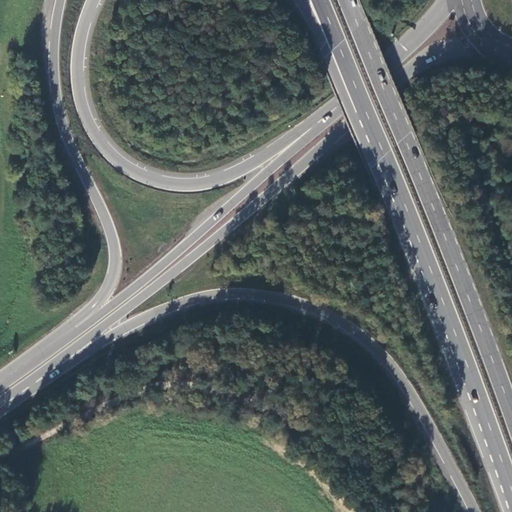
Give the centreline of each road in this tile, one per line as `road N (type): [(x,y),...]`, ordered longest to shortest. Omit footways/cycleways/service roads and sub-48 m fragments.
road 1 (primary): [(23,389),(223,232),(401,75),(437,53),(486,46)]
road 2 (trunk): [(23,389),(185,302),(289,302),(378,354),(474,511)]
road 3 (trunk): [(511,412),(346,0)]
road 4 (trunk): [(61,0),(53,53),(57,108),(108,224),(116,262),(102,297),(14,371)]
road 5 (trunk): [(314,125),(213,182),(181,185),(137,174),(98,141),(78,93),(80,44),(94,0)]
road 6 (primary): [(314,125),(161,266),(14,371)]
road 7 (trunk): [(388,179),(511,495)]
road 8 (trunk): [(300,0),(388,179)]
road 9 (trunk): [(319,0),(388,179)]
road 10 (primary): [(450,0),(314,125)]
